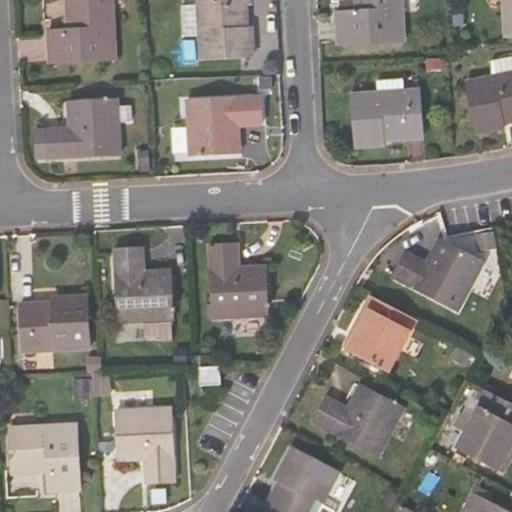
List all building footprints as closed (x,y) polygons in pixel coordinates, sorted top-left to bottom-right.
[(124,0),(78,0),(80,32),(60,33),(61,64),(127,60),(124,0)] [(197,0),(200,58),(253,55),(251,24),(244,24),(243,2),(249,2),(249,0),(197,0)] [(401,0),(354,0),(355,12),(335,13),(337,44),(403,41),(401,0)] [(511,0),(503,0),(505,35),(511,34),(511,0)] [(511,72),(466,81),(476,135),(508,128),(506,123),(511,121),(511,72)] [(210,84),(210,99),(242,98),(241,82),(210,84)] [(418,90),(349,93),(352,145),(383,144),(382,138),(420,137),(418,90)] [(242,98),(210,99),(188,100),(191,155),(236,153),(235,127),(262,126),(260,97),(242,98)] [(73,131),(36,132),(37,161),(119,156),(118,124),(117,108),(117,101),(72,103),(73,131)] [(128,108),(117,108),(118,124),(128,124),(128,108)] [(484,264),(443,243),(432,267),(407,254),(394,278),(459,312),(484,264)] [(236,245),(208,246),(212,319),(267,316),(265,271),(238,271),(236,245)] [(142,250),(114,251),(118,323),(142,321),(143,336),(159,335),(159,340),(174,340),(171,275),(143,276),(142,250)] [(59,302),(19,304),(22,351),(90,348),(87,296),(59,297),(59,302)] [(390,372),(417,321),(376,300),(356,337),(352,335),(345,349),(390,372)] [(118,338),(142,339),(142,327),(118,326),(118,338)] [(221,365),(200,366),(201,385),(222,384),(221,365)] [(103,371),(93,372),(95,395),(108,394),(107,372),(103,371)] [(406,408),(366,388),(353,411),(329,398),(316,423),(380,458),(406,408)] [(511,402),(489,391),(459,450),(499,470),(511,444),(511,402)] [(172,408),(117,410),(120,456),(146,455),(148,483),(176,482),(172,408)] [(77,425),(11,428),(14,474),(53,472),(54,492),(81,490),(77,425)] [(318,511),(336,480),(289,455),(275,480),(280,483),(264,511),(318,511)] [(477,487),(473,494),(487,500),(490,494),(477,487)] [(509,511),(487,500),(473,494),(463,511),(509,511)]
